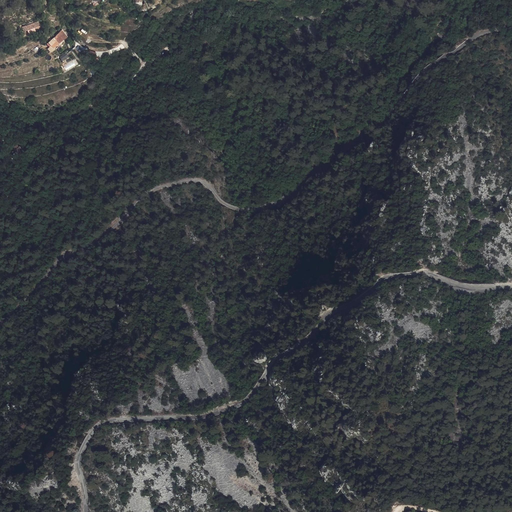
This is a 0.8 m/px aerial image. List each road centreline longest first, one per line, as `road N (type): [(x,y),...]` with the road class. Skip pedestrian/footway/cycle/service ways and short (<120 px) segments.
road 1 (track): [(0,325),(55,266),(107,236),(145,195),(197,181),(232,208),(268,206),(389,117),(419,75),(483,32),(511,25)]
road 2 (unclassified): [(86,511),(78,463),(107,421),(235,410),(328,312),(389,277),(511,287)]
road 3 (track): [(144,66),(99,126),(39,160),(0,218)]
